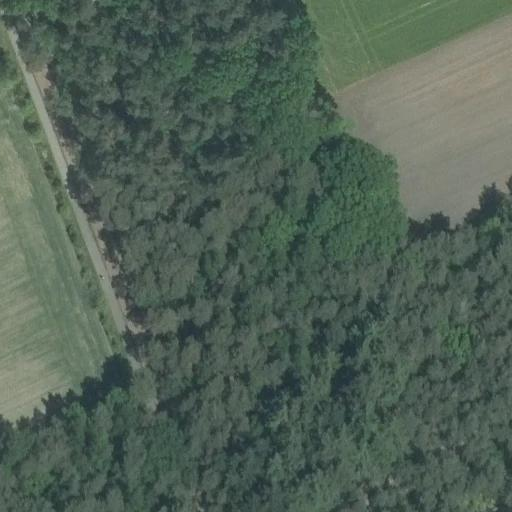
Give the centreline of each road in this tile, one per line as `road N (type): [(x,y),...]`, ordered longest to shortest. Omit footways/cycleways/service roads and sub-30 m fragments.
road 1 (track): [(204,511),(14,0)]
road 2 (track): [(355,511),(511,410)]
